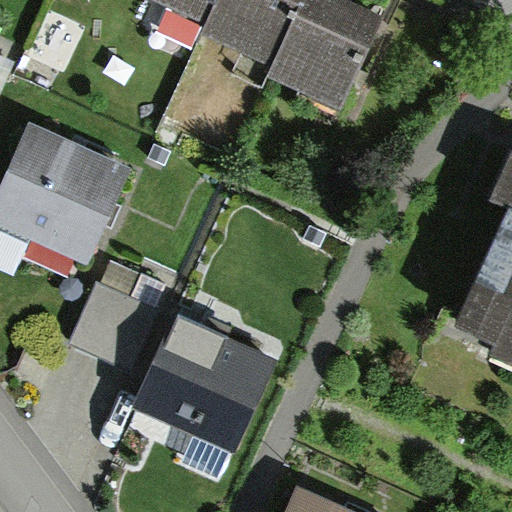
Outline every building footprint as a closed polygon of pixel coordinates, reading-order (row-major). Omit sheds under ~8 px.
[(147,0),(198,19),(204,0),(147,0)] [(206,0),(195,31),(267,58),(289,0),(206,0)] [(325,0),(290,0),(263,71),(338,100),(370,17),(325,0)] [(117,161),(14,122),(0,158),(0,223),(81,254),(117,161)] [(511,152),(442,336),(511,362),(511,152)] [(148,301),(89,279),(65,343),(123,365),(148,301)] [(258,356),(167,321),(136,403),(227,437),(258,356)] [(287,511),(354,511),(299,487),(287,511)]
